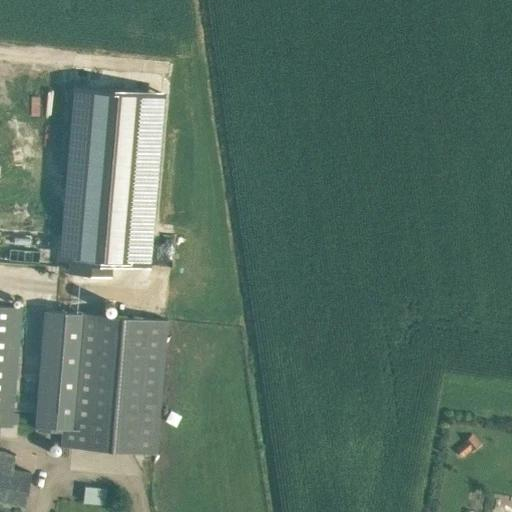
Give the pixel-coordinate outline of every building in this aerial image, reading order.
[(70,81),(61,199),(72,200),(67,270),(111,273),(112,262),(146,265),(161,88),(70,81)] [(23,307),(0,304),(0,425),(14,427),(23,307)] [(64,432),(63,445),(156,453),(167,319),(80,312),(44,309),(35,425),(38,425),(37,430),(64,432)] [(472,433),(463,440),(471,450),(480,443),(472,433)] [(0,499),(25,505),(29,485),(31,472),(13,469),(16,454),(0,450),(0,499)] [(82,484),(81,500),(103,501),(104,485),(82,484)]
